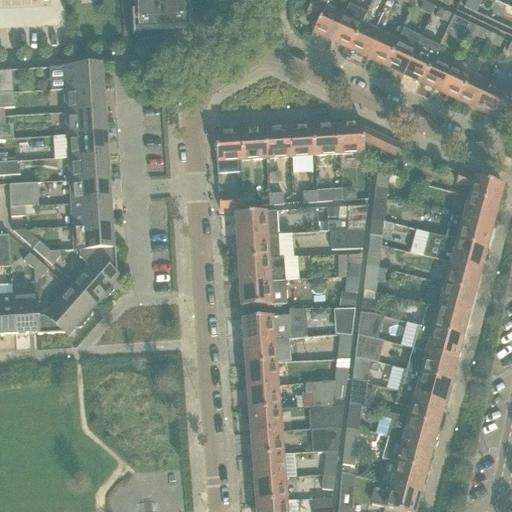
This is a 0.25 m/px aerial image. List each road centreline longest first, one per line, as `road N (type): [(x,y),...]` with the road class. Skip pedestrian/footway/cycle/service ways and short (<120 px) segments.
road 1 (unclassified): [(217,511),(190,113),(200,88),(263,45)]
road 2 (unclassified): [(511,166),(301,72),(263,45)]
